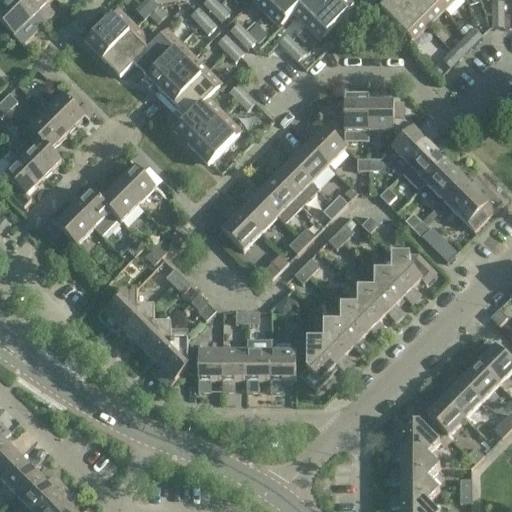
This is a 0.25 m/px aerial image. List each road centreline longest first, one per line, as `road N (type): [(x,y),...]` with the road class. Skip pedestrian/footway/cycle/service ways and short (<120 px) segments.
road 1 (residential): [(343,432),(325,417),(171,413),(132,391),(48,303)]
road 2 (tertiary): [(283,499),(116,420),(5,352)]
road 3 (residential): [(511,71),(468,114),(450,117),(400,73),(327,72),(275,122)]
road 4 (residential): [(511,262),(343,432)]
road 5 (residential): [(123,510),(0,390)]
